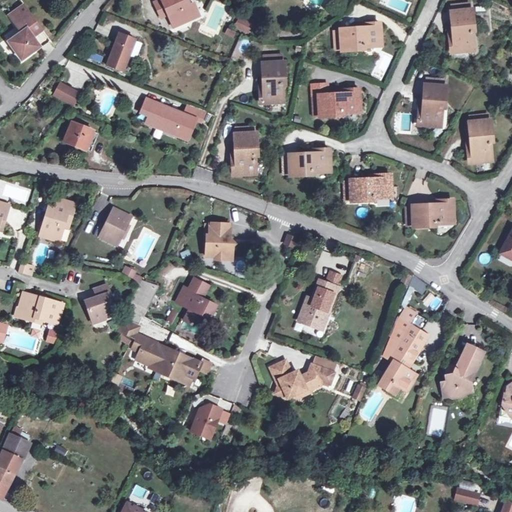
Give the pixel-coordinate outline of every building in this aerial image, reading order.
[(177,18),(179,23),(198,15),(192,2),(188,4),(186,0),(157,0),(153,2),(160,17),(167,14),(170,21),(177,18)] [(41,29),(24,4),(9,15),(20,32),(7,41),(20,60),(39,46),(35,41),(31,36),(34,34),(41,29)] [(469,10),(451,12),(450,12),(452,32),(453,37),(449,37),(451,51),(472,49),(470,32),(473,32),(470,10),(469,10)] [(234,28),(249,34),(254,23),(239,17),(234,28)] [(173,26),(179,23),(177,18),(170,21),(173,26)] [(365,27),(360,27),(340,29),(340,30),(341,49),(341,50),(363,48),(363,46),(380,44),(379,22),(365,24),(365,27)] [(122,71),(128,56),(134,41),(135,39),(118,33),(106,65),(122,71)] [(247,52),(248,40),(237,39),(237,52),(247,52)] [(137,42),(134,41),(128,56),(135,58),(139,47),(137,42)] [(281,62),(263,63),(262,63),(262,83),(263,88),(259,88),(260,102),(282,101),(281,84),(283,84),(282,62),(281,62)] [(426,79),(425,85),(444,87),(445,80),(426,79)] [(79,93),(61,84),(55,95),(74,104),(79,93)] [(444,87),(425,85),(424,85),(423,105),(422,110),(419,110),(418,123),(439,125),(441,108),(444,108),(445,87),(444,87)] [(32,111),(44,93),(35,88),(23,106),(32,111)] [(343,94),(338,94),(318,95),(318,96),(319,115),(319,116),(341,115),(341,112),(358,111),(357,89),(343,90),(343,94)] [(194,122),(195,119),(182,114),(147,99),(145,104),(194,122)] [(187,138),(194,122),(145,104),(144,103),(141,109),(150,113),(145,123),(155,127),(156,125),(164,129),(164,131),(175,135),(176,134),(187,138)] [(186,104),(182,114),(195,119),(199,110),(186,104)] [(487,121),(469,122),(468,122),(470,142),(471,147),(467,147),(468,162),(490,159),(489,142),(491,142),(489,120),(487,121)] [(64,142),(85,150),(92,130),(71,122),(64,142)] [(97,133),(92,130),(85,150),(90,152),(97,133)] [(253,133),(235,134),(233,134),(234,154),(235,160),(231,160),(232,174),(254,173),(252,155),(255,155),(254,133),(253,133)] [(314,153),(309,153),(288,154),(288,155),(289,174),(289,175),(312,174),(311,172),(329,171),(328,148),(313,149),(314,153)] [(375,179),(370,178),(350,179),(350,180),(350,200),(350,201),(373,200),(373,197),(390,197),(389,174),(375,175),(375,179)] [(51,196),(49,204),(72,211),(74,204),(51,196)] [(437,204),(432,204),(412,205),(412,207),(413,225),(413,226),(435,225),(435,223),(452,222),(451,200),(437,200),(437,204)] [(0,203),(0,210),(6,213),(8,206),(0,203)] [(67,228),(72,211),(49,204),(39,236),(58,241),(62,227),(67,228)] [(116,245),(119,237),(126,223),(129,217),(113,208),(99,236),(116,245)] [(229,244),(226,240),(226,235),(227,221),(206,220),(206,233),(203,232),(202,255),(210,256),(213,259),(221,259),(221,254),(229,254),(229,244)] [(129,225),(126,223),(119,237),(122,239),(129,225)] [(511,258),(511,231),(501,252),(511,258)] [(284,241),(292,244),(295,236),(287,232),(284,241)] [(180,252),(183,261),(192,257),(189,249),(180,252)] [(18,272),(26,274),(29,266),(21,263),(18,270),(18,272)] [(329,272),(325,284),(336,288),(340,276),(329,272)] [(413,277),(409,287),(425,294),(429,283),(413,277)] [(176,302),(190,309),(198,314),(208,318),(214,305),(201,299),(208,286),(193,279),(187,292),(182,289),(179,296),(180,296),(176,302)] [(131,310),(141,316),(157,287),(140,281),(139,284),(127,308),(131,310)] [(336,288),(325,284),(318,281),(311,299),(309,305),(304,303),(298,320),(315,327),(321,312),(327,314),(337,288),(336,288)] [(102,313),(113,309),(107,294),(109,293),(106,285),(93,290),(95,297),(85,301),(93,323),(104,319),(104,318),(102,313)] [(23,293),(18,308),(16,316),(33,321),(34,318),(41,320),(56,324),(62,304),(23,293)] [(437,296),(428,303),(434,310),(442,302),(437,296)] [(404,334),(409,326),(416,315),(400,305),(395,317),(380,353),(389,359),(404,334)] [(114,314),(113,309),(102,313),(104,318),(114,314)] [(172,323),(178,312),(171,309),(166,320),(172,323)] [(193,326),(198,314),(190,309),(184,321),(193,326)] [(321,329),(327,314),(321,312),(315,327),(321,329)] [(137,327),(122,321),(117,332),(132,338),(137,327)] [(404,334),(421,345),(426,336),(409,326),(404,334)] [(50,330),(48,342),(55,343),(56,331),(50,330)] [(404,334),(389,359),(392,361),(378,385),(394,394),(398,387),(405,391),(415,375),(403,367),(407,360),(411,362),(421,345),(404,334)] [(144,339),(137,336),(130,351),(137,355),(139,361),(149,365),(150,362),(158,366),(156,369),(155,371),(180,382),(184,374),(194,379),(197,370),(200,364),(192,360),(188,362),(182,359),(183,356),(165,348),(164,351),(156,348),(157,345),(144,339)] [(482,353),(466,346),(462,354),(457,366),(453,374),(446,375),(447,381),(442,382),(444,396),(449,395),(450,396),(452,397),(454,397),(455,398),(462,396),(463,396),(465,395),(466,394),(467,392),(472,392),(470,381),(475,369),(477,370),(481,362),(479,361),(482,353)] [(300,392),(304,390),(308,388),(314,390),(317,383),(320,384),(324,383),(325,380),(332,383),(336,373),(313,364),(310,373),(301,377),(301,375),(297,377),(295,373),(293,374),(287,360),(271,368),(276,378),(280,380),(281,381),(276,393),(288,397),(292,396),(298,398),(300,392)] [(201,361),(200,364),(197,370),(206,374),(210,365),(201,361)] [(445,367),(446,375),(453,374),(457,366),(449,362),(445,367)] [(184,374),(180,382),(191,386),(194,379),(184,374)] [(221,374),(219,380),(230,383),(231,377),(221,374)] [(358,383),(352,397),(360,400),(365,386),(358,383)] [(511,413),(511,385),(511,384),(506,386),(505,393),(504,393),(501,405),(507,412),(511,413)] [(241,404),(248,406),(253,391),(246,389),(241,404)] [(221,399),(208,394),(200,397),(204,407),(199,409),(192,432),(202,436),(204,429),(214,433),(222,409),(218,408),(221,399)] [(13,426),(10,433),(16,436),(19,429),(13,426)] [(214,433),(204,429),(202,436),(211,439),(214,433)] [(22,458),(29,443),(16,436),(10,433),(3,450),(22,458)] [(22,458),(3,450),(0,456),(0,482),(7,486),(22,458)] [(223,483),(219,496),(223,497),(224,494),(227,495),(230,485),(223,483)] [(141,499),(146,489),(136,484),(131,495),(141,499)] [(478,495),(459,490),(457,500),(475,504),(478,495)] [(148,511),(128,501),(122,511),(148,511)] [(511,511),(511,505),(506,501),(501,511),(511,511)]
